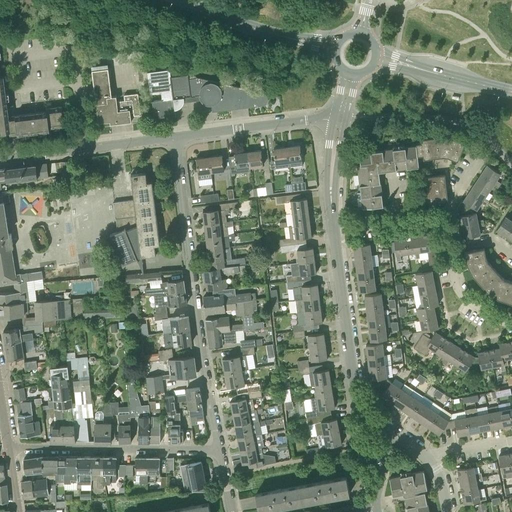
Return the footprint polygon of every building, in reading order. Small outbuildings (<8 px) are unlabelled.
[(92,66),(92,70),(99,123),(110,121),(110,124),(132,122),(130,113),(134,112),(134,116),(141,115),(138,93),(124,95),(125,101),(117,102),(116,96),(112,97),(108,64),(92,66)] [(170,70),(147,73),(150,89),(150,94),(161,92),(162,100),(151,101),(151,102),(152,102),(154,119),(175,116),(176,116),(175,109),(177,109),(179,108),(181,107),(182,105),(183,104),(184,102),(202,100),(202,101),(204,102),(206,103),(208,104),(209,105),(212,105),(212,112),(262,106),(264,105),(266,104),(267,102),(268,100),(268,98),(268,96),(266,95),(265,93),(263,92),(198,78),(198,77),(196,76),(194,75),(192,75),(190,75),(188,75),(188,74),(188,75),(184,76),(171,77),(170,70)] [(47,111),(50,128),(65,126),(63,106),(46,108),(47,111)] [(0,119),(9,119),(9,116),(8,108),(0,109),(0,119)] [(50,131),(50,128),(47,111),(32,113),(34,133),(50,131)] [(18,135),(34,133),(32,113),(15,115),(18,134),(18,135)] [(10,135),(11,135),(9,119),(0,119),(0,133),(10,132),(10,135)] [(416,143),(417,146),(418,155),(423,155),(423,159),(445,156),(448,156),(458,161),(466,142),(455,138),(442,136),(421,139),(421,142),(416,143)] [(289,163),(302,161),(300,145),(287,147),(289,163)] [(418,155),(417,146),(359,153),(360,164),(357,165),(363,208),(383,205),(379,171),(419,166),(418,155)] [(276,164),(289,163),(287,147),(274,148),(276,164)] [(250,168),(263,166),(261,150),(248,152),(250,168)] [(237,169),(250,168),(248,152),(235,154),(237,169)] [(211,173),(224,171),(222,155),(209,157),(211,173)] [(198,174),(211,173),(209,157),(196,159),(198,174)] [(63,175),(71,174),(69,161),(61,162),(63,175)] [(6,169),(8,182),(37,179),(37,178),(38,178),(38,174),(43,173),(42,164),(6,169)] [(481,174),(499,186),(501,183),(496,180),(501,173),(487,164),(481,174)] [(122,264),(141,256),(156,255),(155,245),(160,245),(152,181),(147,182),(146,173),(131,175),(134,200),(113,202),(115,218),(118,218),(120,230),(110,234),(122,264)] [(498,188),(499,186),(481,174),(475,183),(489,192),(493,185),(498,188)] [(448,202),(448,199),(445,175),(425,177),(428,204),(448,202)] [(267,195),(273,194),(272,182),(265,183),(267,195)] [(293,191),(306,189),(305,182),(292,184),(292,186),(293,191)] [(469,192),(488,204),(489,201),(484,198),(489,192),(475,183),(469,192)] [(35,283),(44,282),(42,271),(21,274),(20,273),(16,274),(12,248),(14,248),(11,233),(10,233),(5,203),(10,202),(8,191),(2,192),(0,191),(0,284),(14,283),(14,286),(35,283)] [(486,206),(488,204),(469,192),(463,201),(462,200),(457,207),(472,210),(474,208),(477,210),(481,203),(486,206)] [(292,212),(308,210),(307,198),(301,198),(300,193),(276,196),(277,203),(291,201),(292,208),(290,208),(291,212),(292,212)] [(201,203),(215,202),(214,194),(200,196),(201,203)] [(204,225),(226,222),(225,214),(229,214),(228,209),(238,208),(238,202),(220,204),(221,210),(203,212),(204,225)] [(462,227),(484,223),(483,220),(478,221),(476,213),(472,213),(472,210),(457,207),(459,217),(460,216),(462,227)] [(292,225),(310,223),(308,210),(292,212),(293,220),(292,221),(292,225)] [(496,230),(506,236),(511,226),(511,220),(505,216),(496,230)] [(206,237),(228,234),(227,226),(234,226),(233,221),(226,222),(204,225),(206,237)] [(281,246),(306,243),(306,237),(312,236),(310,223),(292,225),(289,226),(290,238),(280,239),(281,246)] [(465,238),(480,235),(479,226),(484,225),(484,223),(462,227),(465,238)] [(208,250),(230,247),(229,239),(235,238),(234,234),(228,234),(206,237),(208,250)] [(429,264),(438,263),(435,242),(430,243),(429,234),(417,235),(419,252),(428,251),(429,264)] [(420,258),(419,252),(417,235),(405,237),(407,253),(415,253),(416,258),(420,258)] [(400,254),(407,253),(405,237),(394,238),(397,261),(401,260),(400,254)] [(298,262),(315,260),(313,247),(307,248),(306,243),(281,246),(281,252),(294,251),(294,250),(297,250),(298,257),(296,257),(297,262),(298,262)] [(355,257),(371,255),(370,243),(354,245),(355,257)] [(212,268),(245,264),(246,264),(245,257),(231,259),(230,247),(208,250),(209,262),(211,262),(212,268)] [(480,283),(495,269),(488,261),(486,259),(484,248),(464,252),(467,263),(472,275),(480,283)] [(356,268),(373,266),(371,255),(355,257),(356,268)] [(298,262),(300,275),(316,273),(315,260),(298,262)] [(221,280),(222,280),(221,274),(239,272),(239,271),(246,270),(245,264),(212,268),(203,269),(205,282),(207,282),(208,291),(223,289),(221,280)] [(358,280),(374,278),(373,266),(356,268),(358,280)] [(498,298),(508,302),(511,289),(511,281),(504,279),(502,277),(495,269),(480,283),(487,291),(498,298)] [(418,286),(434,283),(432,270),(415,273),(418,286)] [(141,281),(162,280),(161,273),(140,273),(127,275),(127,282),(141,281)] [(374,278),(358,280),(359,292),(376,289),(374,278)] [(169,293),(186,291),(184,279),(158,282),(158,287),(153,287),(153,288),(145,288),(145,295),(154,294),(162,294),(162,292),(169,291),(169,293)] [(34,301),(38,301),(35,283),(14,286),(15,292),(0,292),(0,303),(28,302),(34,302),(34,301)] [(420,296),(436,293),(434,283),(418,286),(420,296)] [(296,300),(319,297),(318,284),(301,286),(302,292),(294,293),(295,300),(296,300)] [(166,306),(184,304),(187,303),(186,291),(169,293),(167,293),(162,294),(154,294),(156,314),(167,312),(166,306)] [(205,305),(252,300),(251,292),(224,295),(204,297),(205,305)] [(366,306),(383,304),(381,293),(365,295),(366,306)] [(417,309),(434,306),(438,305),(436,293),(420,296),(422,307),(417,308),(417,309)] [(298,312),(321,309),(319,297),(296,300),(298,312)] [(41,320),(56,319),(71,318),(70,299),(64,300),(57,300),(38,301),(34,301),(34,302),(36,320),(41,320)] [(253,313),(257,312),(256,299),(252,300),(205,305),(206,313),(226,311),(225,310),(236,310),(236,315),(242,314),(253,313)] [(0,316),(25,315),(25,314),(29,313),(28,302),(0,303),(0,316)] [(368,318),(384,316),(383,304),(366,306),(368,318)] [(420,320),(436,317),(434,306),(417,309),(420,320)] [(321,309),(298,312),(299,324),(293,325),(294,331),(304,330),(304,324),(306,324),(323,322),(321,309)] [(172,332),(190,330),(189,316),(179,318),(179,317),(168,318),(167,312),(156,314),(154,314),(155,320),(162,320),(162,325),(171,324),(172,332)] [(242,314),(243,324),(230,325),(229,316),(219,317),(207,318),(208,328),(209,334),(237,331),(244,330),(254,329),(254,328),(264,327),(264,321),(254,322),(253,313),(242,314)] [(369,330),(386,327),(384,316),(368,318),(369,330)] [(420,320),(422,331),(438,328),(436,317),(420,320)] [(34,338),(33,332),(43,331),(42,327),(42,324),(24,325),(25,327),(21,328),(4,330),(6,342),(25,340),(34,338)] [(371,341),(387,339),(386,327),(369,330),(371,341)] [(182,344),(192,343),(190,330),(172,332),(164,333),(165,340),(165,347),(173,346),(182,345),(182,344)] [(210,347),(223,346),(223,344),(238,342),(237,331),(209,334),(210,347)] [(430,348),(436,352),(445,338),(435,332),(431,339),(423,334),(414,348),(426,355),(430,348)] [(309,347),(326,345),(324,333),(308,335),(309,347)] [(440,361),(443,363),(455,344),(445,338),(436,352),(443,356),(440,361)] [(241,348),(254,346),(256,346),(255,339),(240,341),(241,348)] [(8,359),(23,357),(23,353),(27,352),(25,340),(6,342),(8,359)] [(507,359),(511,357),(511,345),(511,341),(499,343),(500,348),(504,370),(506,370),(505,365),(508,365),(507,359)] [(368,356),(384,354),(383,342),(366,344),(368,356)] [(449,361),(455,364),(464,350),(455,344),(443,363),(446,365),(449,361)] [(309,347),(311,361),(327,359),(326,345),(309,347)] [(255,354),(254,346),(241,348),(242,356),(223,359),(225,373),(244,370),(243,363),(249,362),(247,354),(255,354)] [(501,371),(504,370),(500,348),(489,350),(493,367),(500,365),(501,371)] [(168,359),(174,359),(172,349),(159,350),(160,360),(168,359)] [(459,374),(463,376),(475,357),(464,350),(455,364),(462,369),(459,374)] [(485,368),(493,367),(489,350),(478,352),(482,375),(486,374),(485,368)] [(369,368),(386,365),(384,354),(368,356),(369,368)] [(168,359),(170,374),(171,379),(196,375),(194,356),(174,359),(168,359)] [(83,418),(93,417),(91,392),(88,361),(80,362),(80,361),(78,361),(77,358),(67,359),(67,366),(68,369),(72,369),(72,367),(80,366),(81,378),(73,378),(76,402),(72,403),(73,407),(74,425),(76,425),(76,441),(87,442),(87,440),(85,440),(83,418)] [(25,370),(38,368),(36,359),(24,361),(25,370)] [(298,368),(309,366),(308,359),(297,361),(298,368)] [(315,385),(330,382),(328,369),(322,370),(321,364),(309,366),(298,368),(299,374),(309,373),(311,385),(315,385)] [(383,383),(388,378),(387,377),(386,365),(369,368),(371,379),(378,378),(383,383)] [(52,387),(70,385),(68,369),(67,366),(51,367),(51,374),(52,387)] [(228,387),(245,384),(244,377),(245,377),(244,370),(225,373),(228,387)] [(164,393),(165,393),(163,380),(162,375),(147,377),(149,395),(164,393)] [(150,442),(150,413),(149,405),(142,406),(135,384),(135,378),(128,378),(129,384),(130,406),(130,417),(138,417),(138,422),(139,422),(139,442),(150,442)] [(382,395),(392,402),(401,388),(391,382),(388,378),(383,383),(387,388),(382,395)] [(317,397),(333,395),(330,382),(315,385),(316,392),(314,393),(315,397),(316,397),(317,397)] [(248,392),(261,390),(260,383),(247,385),(248,392)] [(73,407),(72,403),(70,385),(52,387),(53,400),(55,409),(56,409),(73,407)] [(191,421),(204,419),(200,387),(186,389),(191,421)] [(511,390),(511,387),(500,390),(502,395),(511,392),(511,390)] [(285,402),(291,401),(290,388),(283,390),(285,402)] [(392,402),(401,408),(411,395),(401,388),(392,402)] [(250,399),(262,396),(261,390),(248,392),(250,399)] [(306,418),(331,414),(329,408),(334,407),(333,395),(317,397),(318,405),(316,405),(317,410),(305,412),(306,418)] [(401,408),(411,415),(420,401),(411,395),(401,408)] [(184,442),(183,430),(181,430),(180,424),(175,424),(174,413),(176,413),(174,396),(164,397),(166,413),(167,414),(168,420),(167,420),(167,425),(169,425),(169,442),(184,442)] [(233,414),(249,410),(246,398),(230,401),(233,414)] [(160,442),(160,409),(156,409),(156,401),(149,401),(149,405),(150,413),(150,442),(160,442)] [(411,415),(420,421),(430,407),(420,401),(411,415)] [(40,421),(34,422),(32,402),(22,403),(24,415),(18,416),(21,437),(42,434),(40,421)] [(113,415),(113,414),(112,402),(105,402),(105,415),(113,415)] [(132,442),(131,424),(130,417),(130,406),(122,407),(122,418),(124,418),(124,424),(119,424),(120,442),(132,442)] [(76,425),(74,425),(73,407),(56,409),(56,414),(67,412),(67,417),(63,418),(63,441),(76,441),(76,425)] [(420,421),(430,427),(439,414),(430,407),(420,421)] [(499,410),(503,426),(511,424),(511,412),(511,407),(499,410)] [(235,426),(251,423),(249,410),(233,414),(235,426)] [(492,429),(503,426),(499,410),(488,412),(492,429)] [(51,441),(63,441),(63,418),(67,417),(67,412),(56,414),(56,424),(51,424),(51,441)] [(481,431),(492,429),(488,412),(477,414),(481,431)] [(317,435),(339,431),(337,418),(332,419),(331,414),(306,418),(307,424),(314,423),(317,435)] [(443,429),(456,426),(455,419),(449,420),(439,414),(430,427),(439,434),(443,429)] [(469,433),(481,431),(477,414),(466,416),(469,433)] [(458,435),(469,433),(466,416),(455,419),(456,426),(458,435)] [(95,442),(110,442),(110,422),(104,422),(104,419),(96,418),(95,442)] [(238,438),(261,434),(260,426),(273,423),(272,419),(251,423),(235,426),(238,438)] [(306,449),(308,456),(324,453),(323,447),(342,443),(339,431),(317,435),(319,447),(306,449)] [(240,451),(262,447),(264,446),(261,434),(238,438),(240,451)] [(262,447),(240,451),(243,464),(248,462),(249,467),(265,464),(262,447)] [(506,472),(511,470),(511,462),(510,454),(499,456),(503,478),(507,477),(506,472)] [(44,473),(44,472),(44,456),(43,456),(24,459),(26,474),(44,473)] [(48,484),(55,485),(54,465),(56,465),(56,456),(44,456),(44,472),(46,472),(47,478),(48,484)] [(64,479),(64,471),(66,471),(66,456),(56,456),(56,465),(54,465),(55,485),(57,484),(57,482),(61,482),(61,479),(64,479)] [(77,483),(77,456),(66,456),(66,471),(64,471),(64,479),(64,482),(64,489),(77,489),(77,487),(81,488),(81,484),(77,483)] [(92,484),(92,476),(92,456),(77,456),(77,483),(81,484),(92,484)] [(104,487),(104,483),(104,456),(92,456),(92,476),(98,476),(98,487),(104,487)] [(110,483),(110,472),(116,472),(116,456),(104,456),(104,483),(110,483)] [(148,483),(148,482),(148,457),(136,457),(135,474),(137,474),(137,482),(140,483),(148,483)] [(156,473),(160,473),(160,457),(148,457),(148,482),(156,482),(156,473)] [(180,466),(184,482),(185,489),(206,485),(201,461),(194,463),(194,459),(183,459),(184,465),(180,466)] [(460,481),(482,477),(481,473),(475,474),(473,466),(457,469),(460,481)] [(429,511),(424,488),(427,487),(424,471),(389,478),(393,495),(404,492),(408,511),(429,511)] [(304,502),(327,498),(350,493),(347,476),(301,485),(304,502)] [(462,492),(478,488),(477,482),(483,480),(482,477),(460,481),(462,492)] [(49,502),(56,501),(56,493),(55,485),(48,484),(47,478),(37,480),(38,489),(33,490),(34,496),(49,494),(49,502)] [(24,497),(34,496),(33,490),(38,489),(37,480),(22,481),(24,497)] [(0,501),(9,502),(7,484),(6,484),(0,484),(0,501)] [(259,511),(304,502),(301,485),(256,494),(259,511)] [(464,503),(486,499),(486,495),(480,496),(478,488),(462,492),(464,503)] [(169,511),(210,511),(209,503),(169,511)]
